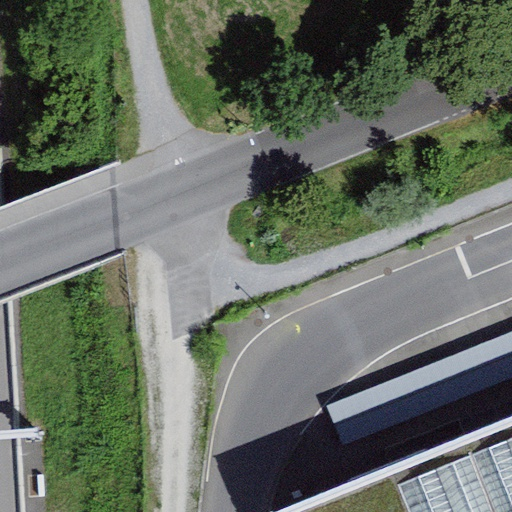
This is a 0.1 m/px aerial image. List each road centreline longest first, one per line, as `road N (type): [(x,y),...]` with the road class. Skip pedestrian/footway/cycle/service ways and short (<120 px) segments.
road 1 (tertiary): [(511,66),(0,261)]
road 2 (track): [(135,0),(176,191),(186,284),(174,511)]
road 3 (track): [(186,284),(280,278),(511,190)]
